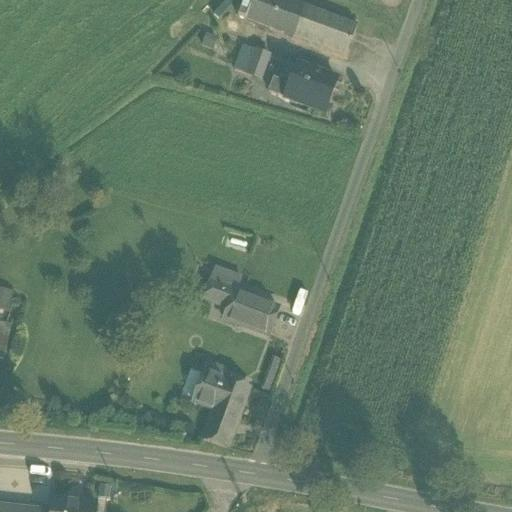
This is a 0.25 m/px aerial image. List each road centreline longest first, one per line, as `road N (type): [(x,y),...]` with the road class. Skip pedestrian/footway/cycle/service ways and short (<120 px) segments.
road 1 (unclassified): [(430,0),(250,476)]
road 2 (tertiary): [(250,476),(0,445)]
road 3 (tertiary): [(442,511),(250,476)]
